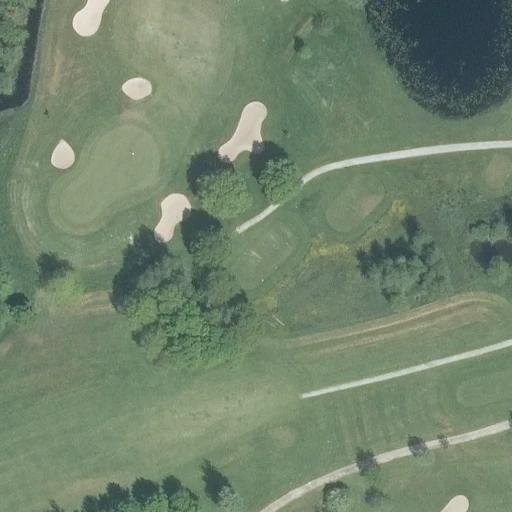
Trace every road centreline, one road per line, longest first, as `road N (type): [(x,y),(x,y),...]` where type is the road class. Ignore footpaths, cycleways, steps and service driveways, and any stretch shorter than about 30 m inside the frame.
road 1 (track): [(236,232),(327,169),(511,145)]
road 2 (track): [(271,511),(339,475),(511,424)]
road 3 (track): [(511,341),(300,397)]
